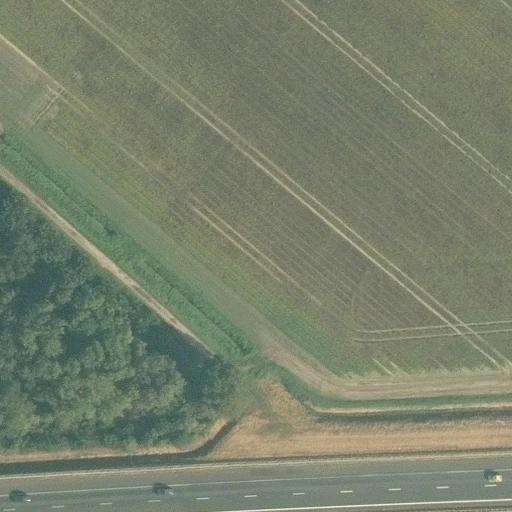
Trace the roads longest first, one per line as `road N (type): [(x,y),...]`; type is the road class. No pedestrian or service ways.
road 1 (motorway): [(511,488),(7,511)]
road 2 (track): [(223,374),(0,177)]
